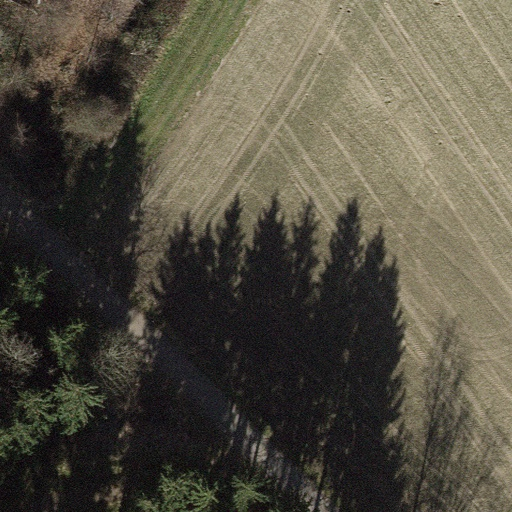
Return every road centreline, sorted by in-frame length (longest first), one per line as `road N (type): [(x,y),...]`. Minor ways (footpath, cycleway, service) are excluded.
road 1 (track): [(322,511),(0,200)]
road 2 (track): [(31,511),(89,494),(284,471)]
